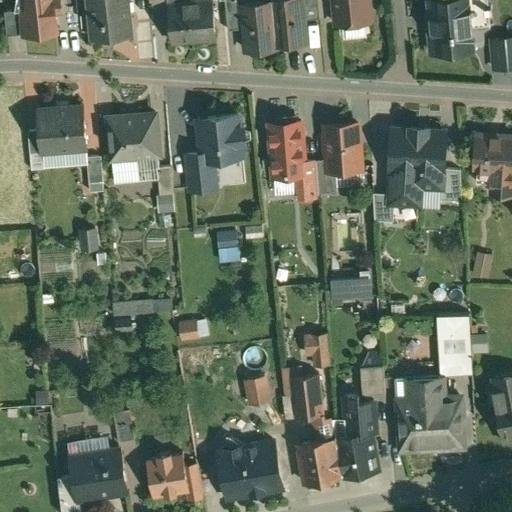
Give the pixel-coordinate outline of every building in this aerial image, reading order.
[(59,0),(25,0),(26,11),(20,12),(23,36),(57,33),(54,3),(60,3),(59,0)] [(126,0),(88,0),(93,42),(130,38),(126,0)] [(148,0),(149,13),(169,11),(168,0),(148,0)] [(190,5),(189,0),(168,0),(169,11),(172,45),(217,41),(213,3),(190,5)] [(241,0),(224,0),(227,33),(243,31),(241,7),(242,7),(241,0)] [(281,0),(271,1),(275,51),(276,50),(276,48),(305,45),(303,23),(300,0),(281,0)] [(300,0),(303,23),(319,21),(317,0),(300,0)] [(333,0),(336,27),(370,24),(367,0),(333,0)] [(431,0),(432,3),(430,3),(433,33),(429,34),(431,56),(473,52),(470,21),(489,19),(489,15),(492,14),(492,10),(488,10),(486,0),(431,0)] [(242,7),(241,7),(243,31),(245,53),(275,51),(271,1),(270,1),(270,4),(242,7)] [(20,12),(4,14),(6,38),(23,36),(20,12)] [(505,43),(491,44),(493,71),(507,69),(505,43)] [(83,107),(37,111),(39,132),(41,155),(29,156),(31,172),(87,167),(86,159),(85,151),(87,151),(83,107)] [(153,116),(107,120),(111,164),(157,159),(153,116)] [(237,117),(197,121),(201,155),(202,162),(214,161),(242,158),(240,145),(245,144),(244,129),(239,129),(237,117)] [(300,124),(293,124),(293,120),(276,121),(276,126),(269,126),(273,178),(298,176),(304,176),(303,164),(300,124)] [(357,126),(325,128),(327,162),(328,173),(335,173),(337,172),(343,177),(354,176),(359,171),(360,171),(357,126)] [(444,133),(390,131),(387,208),(418,209),(419,188),(441,189),(442,171),(444,133)] [(39,132),(27,133),(29,156),(41,155),(39,132)] [(511,138),(476,136),(473,171),(511,173),(511,138)] [(202,162),(201,155),(185,157),(189,193),(217,190),(214,161),(202,162)] [(100,157),(86,159),(87,167),(88,185),(102,184),(100,157)] [(327,162),(315,163),(317,198),(337,197),(335,173),(328,173),(327,162)] [(315,163),(303,164),(304,176),(298,176),(299,200),(317,198),(315,163)] [(171,168),(156,170),(159,198),(173,197),(171,168)] [(441,203),(461,204),(460,172),(442,171),(441,189),(441,203)] [(511,192),(511,173),(492,172),(491,197),(511,198),(511,192)] [(102,184),(88,185),(89,193),(103,192),(102,184)] [(385,197),(374,197),(373,223),(391,224),(392,208),(385,208),(385,197)] [(94,230),(80,231),(82,252),(96,251),(94,230)] [(237,232),(217,234),(218,249),(238,247),(237,232)] [(494,258),(478,254),(473,278),(488,281),(494,258)] [(371,278),(331,280),(332,307),(372,305),(371,278)] [(151,301),(152,314),(172,312),(170,299),(151,301)] [(151,301),(113,304),(114,317),(152,314),(151,301)] [(469,317),(438,319),(441,375),(472,373),(471,358),(470,339),(469,317)] [(131,320),(116,322),(117,331),(132,329),(131,320)] [(196,321),(179,323),(182,343),(199,341),(196,321)] [(327,335),(308,337),(309,355),(314,355),(315,366),(330,365),(327,335)] [(488,356),(486,338),(470,339),(471,358),(488,356)] [(319,373),(302,375),(301,366),(291,368),(292,376),(291,376),(293,396),(296,418),(323,415),(319,373)] [(383,366),(359,367),(361,396),(385,395),(383,366)] [(264,375),(247,378),(250,404),(268,402),(264,375)] [(511,375),(496,379),(501,404),(497,404),(504,443),(511,441),(511,375)] [(443,376),(413,378),(414,401),(397,402),(400,451),(465,447),(462,398),(444,399),(443,376)] [(293,396),(282,397),(286,419),(296,418),(293,396)] [(364,400),(343,404),(350,441),(370,438),(364,400)] [(129,409),(113,412),(119,441),(134,439),(129,409)] [(274,440),(245,446),(230,436),(220,450),(219,451),(228,497),(282,487),(274,440)] [(335,437),(297,444),(304,483),(342,476),(337,444),(335,437)] [(350,441),(337,444),(342,476),(379,469),(373,437),(370,438),(350,441)] [(121,448),(102,451),(103,455),(72,461),(72,457),(70,457),(73,476),(77,499),(78,499),(97,495),(96,492),(126,487),(127,490),(128,490),(121,448)] [(183,454),(148,460),(154,497),(189,491),(185,466),(183,454)] [(191,500),(202,498),(196,464),(185,466),(189,491),(191,500)] [(73,476),(58,478),(62,511),(73,511),(80,511),(78,499),(77,499),(73,476)]
